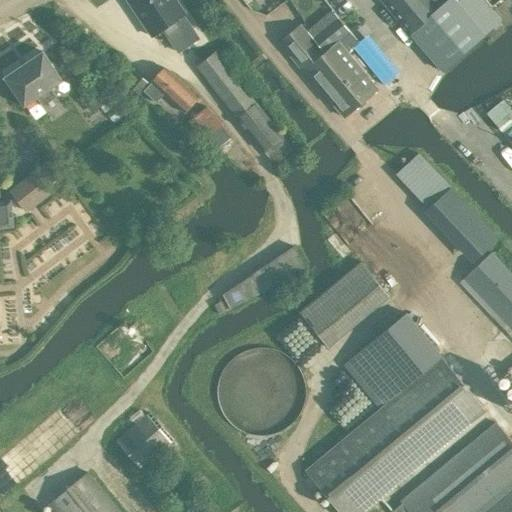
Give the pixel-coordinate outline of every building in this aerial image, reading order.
[(162,29),(178,52),(199,38),(183,15),(185,13),(176,0),(127,0),(151,36),(162,29)] [(385,0),(411,30),(434,10),(424,0),(385,0)] [(489,19),(472,0),(461,0),(457,4),(453,0),(449,0),(410,34),(441,71),(484,35),(478,28),(489,19)] [(344,24),(317,46),(325,55),(339,42),(347,51),(359,42),(344,24)] [(301,26),(279,43),(304,72),(305,71),(343,119),(378,89),(347,51),(339,42),(325,55),(317,46),(301,26)] [(49,88),(61,80),(42,52),(43,52),(42,51),(3,77),(4,77),(23,106),(35,97),(41,105),(55,96),(49,88)] [(215,51),(196,67),(273,165),(293,149),(215,51)] [(143,91),(155,103),(164,94),(184,113),(197,99),(164,67),(150,82),(151,83),(143,91)] [(135,73),(119,90),(131,100),(146,83),(135,73)] [(98,95),(84,104),(91,114),(104,105),(98,95)] [(502,131),(511,123),(511,112),(502,101),(487,113),(502,131)] [(428,209),(450,188),(417,153),(395,175),(428,209)] [(49,194),(32,173),(7,193),(24,214),(49,194)] [(226,299),(215,305),(219,314),(308,268),(294,246),(223,293),(226,299)] [(462,279),(511,331),(511,368),(506,373),(511,379),(511,275),(490,253),(462,279)] [(384,295),(360,261),(304,300),(328,334),(384,295)] [(305,470),(339,511),(363,511),(486,412),(405,314),(342,365),(378,409),(305,470)] [(307,392),(308,383),(307,375),(304,365),(300,356),(295,350),(288,344),(279,339),(271,336),(262,335),(251,335),(243,337),(234,341),(226,348),(219,356),(214,365),(212,373),(211,382),(211,392),(214,401),(219,410),(224,416),(229,422),(239,427),(248,430),(257,432),(269,431),(276,429),(284,425),(292,419),(300,410),(304,401),(307,392)] [(115,441),(138,468),(172,439),(148,412),(115,441)] [(400,502),(401,504),(391,511),(511,511),(511,443),(495,423),(400,502)] [(119,511),(86,471),(48,503),(55,511),(119,511)]
